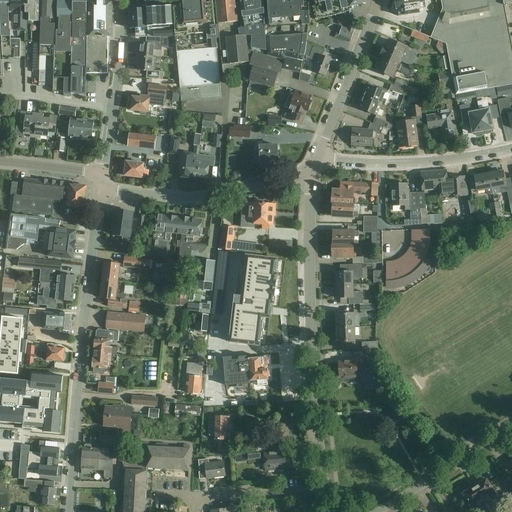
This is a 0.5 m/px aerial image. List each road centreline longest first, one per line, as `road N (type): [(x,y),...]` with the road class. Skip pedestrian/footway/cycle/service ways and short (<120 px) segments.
road 1 (residential): [(64,511),(98,262),(100,187)]
road 2 (residential): [(323,485),(309,285),(313,173)]
road 3 (residential): [(100,187),(201,200),(313,173)]
road 4 (residential): [(511,148),(417,162),(317,160)]
road 5 (residential): [(317,160),(377,0)]
road 6 (residential): [(377,511),(511,436)]
road 7 (residential): [(195,499),(323,485)]
